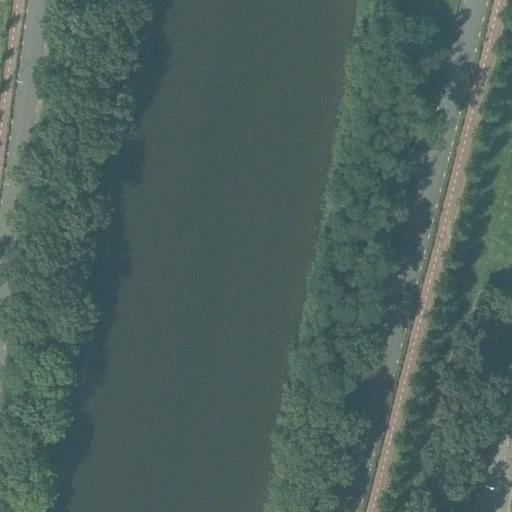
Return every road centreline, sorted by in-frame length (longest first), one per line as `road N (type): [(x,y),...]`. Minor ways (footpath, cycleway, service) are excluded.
road 1 (tertiary): [(346,511),(474,0)]
road 2 (tertiary): [(0,324),(43,0)]
